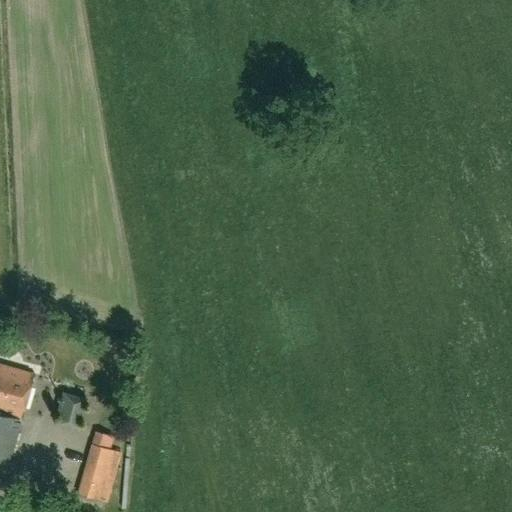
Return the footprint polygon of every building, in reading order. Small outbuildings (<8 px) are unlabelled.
[(131,343),(105,335),(99,358),(125,365),(131,343)] [(0,477),(4,478),(34,376),(0,365),(0,477)] [(51,421),(72,425),(77,398),(57,394),(51,421)] [(97,430),(93,443),(113,449),(116,435),(97,430)] [(108,503),(111,491),(80,483),(77,494),(108,503)]
